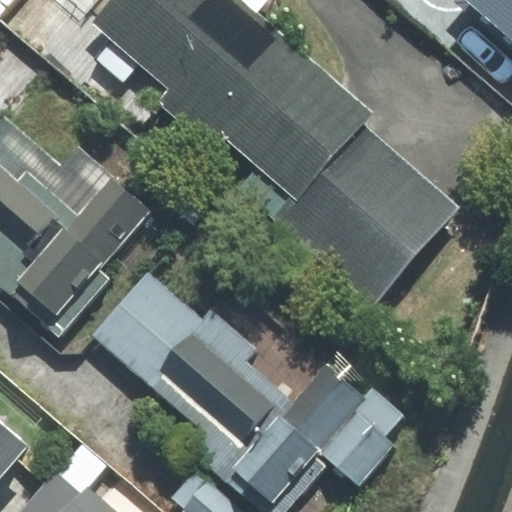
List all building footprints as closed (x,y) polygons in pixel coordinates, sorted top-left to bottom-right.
[(106,0),(88,23),(299,195),(278,220),(374,299),(455,200),(369,130),(394,99),(272,0),(106,0)] [(511,0),(481,0),(471,12),(511,50),(511,0)] [(70,176),(0,122),(0,238),(105,320),(186,216),(94,145),(70,176)] [(312,392),(196,298),(135,372),(222,442),(181,492),(204,511),(300,511),(397,394),(345,352),(312,392)] [(0,505),(49,450),(0,406),(0,505)] [(134,511),(73,456),(22,511),(134,511)]
